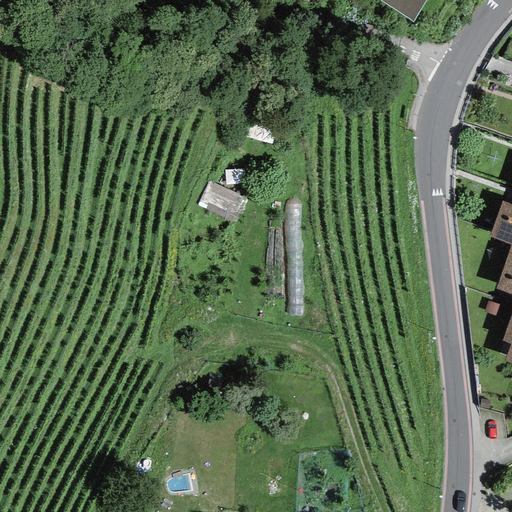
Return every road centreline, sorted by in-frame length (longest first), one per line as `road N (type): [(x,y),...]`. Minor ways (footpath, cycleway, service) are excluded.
road 1 (residential): [(453,511),(456,384),(432,158),(453,73)]
road 2 (residential): [(453,73),(310,0)]
